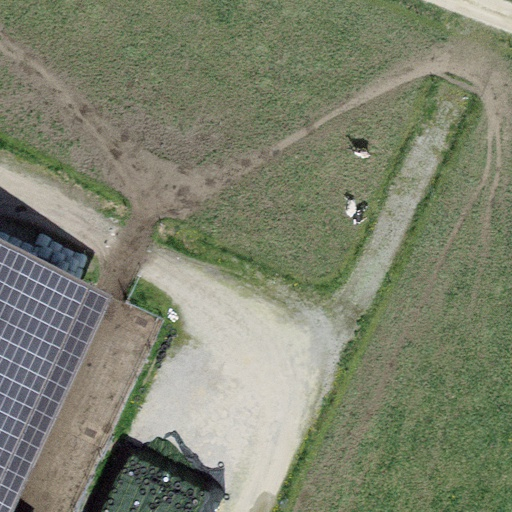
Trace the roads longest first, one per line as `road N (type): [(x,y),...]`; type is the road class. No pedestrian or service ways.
road 1 (track): [(488,9),(256,511)]
road 2 (track): [(335,342),(0,189)]
